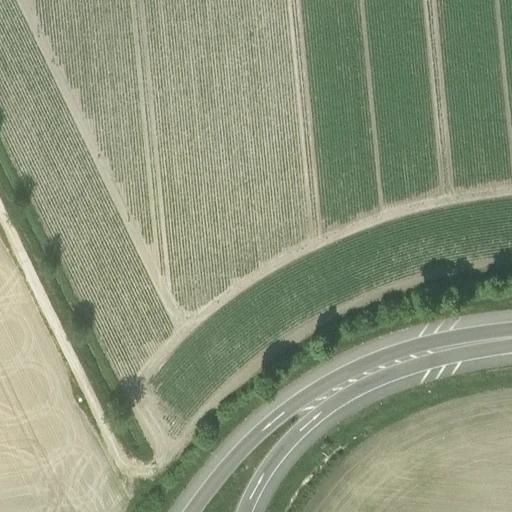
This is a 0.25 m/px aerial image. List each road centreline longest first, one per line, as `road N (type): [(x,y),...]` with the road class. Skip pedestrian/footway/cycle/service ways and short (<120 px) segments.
road 1 (motorway): [(511,326),(423,342),(321,385),(225,466),(193,511)]
road 2 (motorway): [(245,511),(254,484),(294,434),(344,395),(447,354),(511,343)]
road 3 (track): [(0,215),(118,461)]
